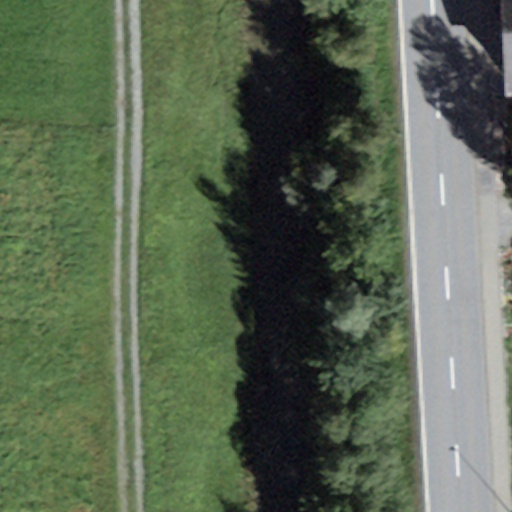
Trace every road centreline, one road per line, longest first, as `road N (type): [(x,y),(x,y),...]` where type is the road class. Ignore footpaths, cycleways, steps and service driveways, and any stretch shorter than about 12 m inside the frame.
road 1 (primary): [(461,511),(433,0)]
road 2 (track): [(131,0),(125,511)]
